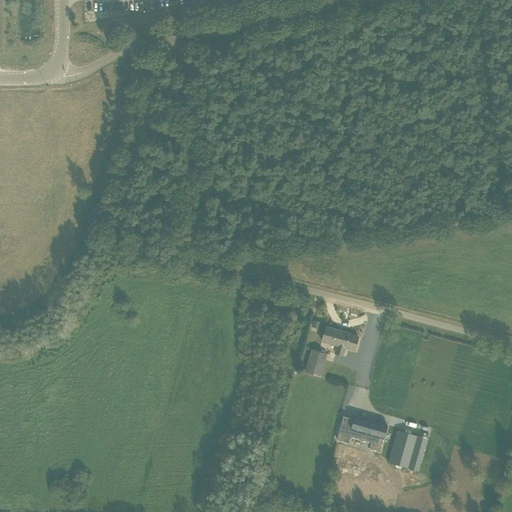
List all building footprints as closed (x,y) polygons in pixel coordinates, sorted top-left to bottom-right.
[(318,329),(320,322),(313,320),(311,327),(318,329)] [(355,350),(358,337),(350,335),(350,334),(325,327),(322,341),(337,345),(334,354),(344,356),(346,348),(355,350)] [(305,372),(320,376),(327,353),(311,349),(305,372)] [(414,367),(418,355),(410,353),(407,365),(414,367)] [(350,436),(362,440),(363,439),(372,442),(374,436),(383,438),(387,426),(387,425),(355,416),(350,430),(351,430),(350,436)] [(411,434),(402,464),(422,470),(430,440),(411,434)]
